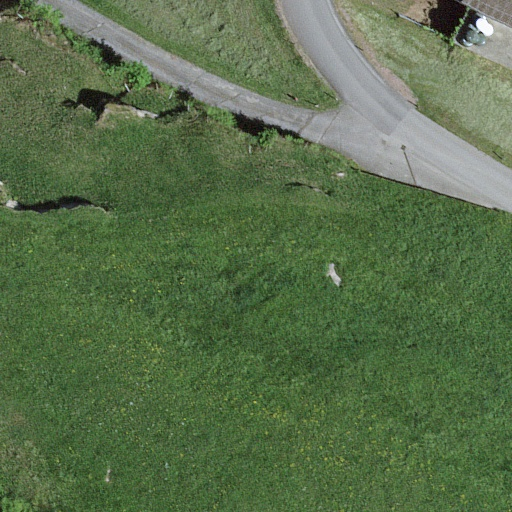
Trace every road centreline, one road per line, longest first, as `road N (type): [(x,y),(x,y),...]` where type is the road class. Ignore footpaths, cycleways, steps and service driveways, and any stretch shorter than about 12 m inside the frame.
road 1 (track): [(395,118),(285,128),(49,0)]
road 2 (unclassified): [(309,0),(320,37),(395,118),(511,198)]
